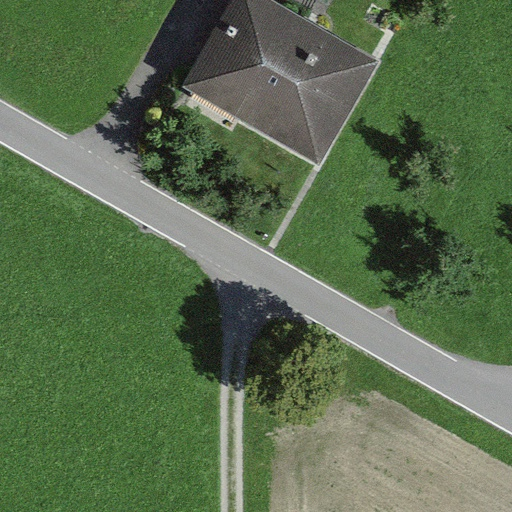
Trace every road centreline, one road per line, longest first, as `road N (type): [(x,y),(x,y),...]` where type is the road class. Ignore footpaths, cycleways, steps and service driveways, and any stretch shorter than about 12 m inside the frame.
road 1 (unclassified): [(0,126),(511,409)]
road 2 (track): [(226,254),(234,511)]
